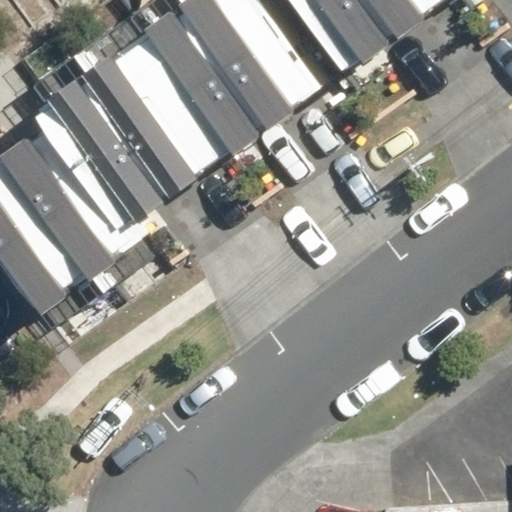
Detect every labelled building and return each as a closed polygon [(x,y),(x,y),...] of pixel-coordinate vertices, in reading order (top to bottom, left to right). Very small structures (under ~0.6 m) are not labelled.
[(212,0),(182,0),(135,30),(222,155),(286,111),(281,104),(212,0)] [(301,0),(212,0),(281,104),(343,63),(301,0)] [(408,0),(334,0),(368,47),(417,11),(408,0)] [(408,0),(417,11),(424,6),(428,11),(443,0),(408,0)] [(135,30),(104,54),(190,176),(222,155),(135,30)] [(72,108),(60,116),(138,230),(160,215),(153,203),(190,176),(104,54),(57,86),(72,108)] [(60,116),(10,150),(90,261),(109,248),(114,255),(143,234),(138,230),(60,116)] [(10,150),(0,156),(0,207),(60,292),(92,269),(90,261),(10,150)]
